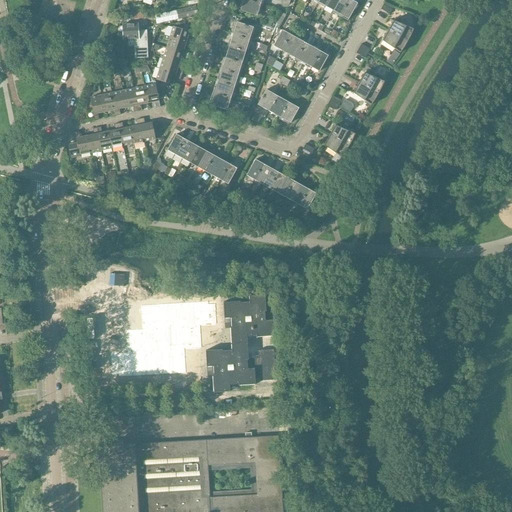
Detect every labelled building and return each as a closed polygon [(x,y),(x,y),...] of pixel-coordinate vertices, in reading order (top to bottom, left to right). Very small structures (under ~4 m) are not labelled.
[(248,0),(243,0),(240,11),(256,16),(260,4),(248,0)] [(328,0),(325,6),(332,11),(338,0),(328,0)] [(338,0),(332,11),(340,15),(348,0),(338,0)] [(350,0),(348,0),(340,15),(348,19),(357,4),(350,0)] [(384,5),(383,5),(380,10),(381,10),(389,14),(392,10),(383,5),(384,5)] [(154,16),(156,24),(196,15),(194,7),(154,16)] [(142,13),(133,13),(133,21),(142,20),(142,13)] [(274,26),(278,28),(286,15),(281,13),(274,26)] [(413,29),(393,21),(387,31),(407,42),(410,36),(413,29)] [(236,22),(232,35),(249,40),(253,28),(236,22)] [(138,24),(122,25),(123,40),(128,40),(128,48),(133,48),(134,60),(148,60),(147,32),(138,32),(138,24)] [(189,32),(173,27),(169,38),(185,43),(187,36),(193,38),(195,34),(189,32)] [(273,46),(281,50),(290,35),(282,30),(273,46)] [(333,30),(330,35),(335,38),(338,33),(333,30)] [(407,42),(387,31),(382,41),(400,53),(404,47),(407,42)] [(232,35),(229,46),(245,51),(249,40),(232,35)] [(297,39),(290,35),(281,50),(288,55),(297,39)] [(185,43),(169,38),(166,48),(188,55),(189,51),(183,49),(185,43)] [(305,43),(297,39),(288,55),(296,59),(305,43)] [(312,47),(305,43),(296,59),(303,63),(312,47)] [(369,49),(361,45),(361,44),(358,49),(367,54),(369,49)] [(229,46),(225,58),(241,63),(245,51),(229,46)] [(320,52),(312,47),(303,63),(311,67),(320,52)] [(188,55),(166,48),(163,58),(179,64),(181,57),(187,59),(188,55)] [(367,54),(358,49),(356,53),(356,54),(356,53),(365,58),(367,54)] [(327,56),(320,52),(311,67),(319,72),(327,56)] [(179,64),(163,58),(159,69),(181,76),(182,72),(177,70),(179,64)] [(225,58),(221,70),(238,75),(241,63),(225,58)] [(181,76),(159,69),(156,80),(172,85),(174,78),(180,80),(181,76)] [(221,70),(218,81),(234,86),(238,75),(221,70)] [(384,82),(364,73),(358,83),(378,94),(381,88),(384,82)] [(218,81),(214,93),(230,98),(234,86),(218,81)] [(378,94),(358,83),(353,93),(370,105),(374,99),(378,94)] [(155,84),(144,87),(147,103),(154,102),(155,108),(160,107),(158,101),(159,101),(155,84)] [(144,87),(133,89),(138,111),(142,111),(140,105),(147,103),(144,87)] [(133,89),(122,91),(126,108),(133,106),(134,112),(138,111),(133,89)] [(265,90),(257,105),(268,111),(277,96),(265,90)] [(122,91),(112,93),(116,116),(120,115),(119,109),(126,108),(122,91)] [(112,93),(101,95),(104,112),(111,111),(112,117),(116,116),(112,93)] [(214,93),(210,105),(226,110),(230,98),(214,93)] [(93,114),(94,120),(99,119),(97,114),(104,112),(101,95),(90,98),(93,114)] [(277,96),(268,111),(279,117),(287,102),(277,96)] [(340,102),(332,97),(332,96),(329,101),(338,106),(340,102)] [(338,106),(329,101),(327,106),(336,111),(338,106)] [(287,102),(279,117),(290,123),(298,108),(287,102)] [(347,114),(344,119),(351,123),(354,118),(347,114)] [(145,124),(143,118),(139,119),(144,142),(155,139),(152,123),(145,124)] [(137,126),(130,127),(133,144),(144,142),(139,119),(135,120),(137,126)] [(118,124),(122,146),(133,144),(130,127),(123,129),(122,123),(118,124)] [(115,130),(108,132),(112,148),(122,146),(118,124),(114,124),(115,130)] [(335,125),(329,135),(348,146),(352,140),(354,134),(335,125)] [(101,133),(100,127),(96,128),(101,151),(112,148),(108,132),(101,133)] [(93,135),(87,136),(90,153),(101,151),(96,128),(92,129),(93,135)] [(79,132),(74,133),(76,138),(75,138),(76,143),(68,145),(70,158),(80,156),(79,155),(90,153),(87,136),(80,138),(79,132)] [(184,139),(176,135),(167,150),(175,155),(184,139)] [(348,146),(329,135),(323,146),(341,158),(345,152),(348,146)] [(191,143),(184,139),(175,155),(182,159),(191,143)] [(199,148),(191,143),(182,159),(190,163),(199,148)] [(303,149),(311,154),(314,149),(306,145),(306,144),(305,144),(302,149),(303,150),(303,149)] [(206,152),(199,148),(190,163),(197,167),(206,152)] [(213,156),(206,152),(197,167),(205,171),(213,156)] [(221,160),(213,156),(205,171),(212,176),(221,160)] [(229,164),(221,160),(212,176),(220,180),(229,164)] [(262,164),(255,160),(246,176),(254,180),(262,164)] [(155,162),(145,180),(150,183),(157,170),(160,165),(155,162)] [(144,164),(140,171),(145,174),(149,167),(144,164)] [(236,168),(229,164),(220,180),(227,184),(236,168)] [(270,168),(262,164),(254,180),(261,184),(270,168)] [(277,173),(270,168),(261,184),(269,188),(277,173)] [(128,172),(118,174),(119,181),(129,180),(128,172)] [(115,173),(107,175),(108,181),(116,180),(115,173)] [(285,177),(277,173),(269,188),(276,192),(285,177)] [(293,181),(285,177),(276,192),(284,197),(293,181)] [(300,185),(293,181),(284,197),(291,201),(300,185)] [(307,189),(300,185),(291,201),(299,205),(307,189)] [(234,189),(224,207),(228,209),(238,191),(234,189)] [(315,194),(307,189),(299,205),(307,209),(315,194)] [(255,196),(251,194),(247,192),(244,197),(252,202),(255,196)] [(223,199),(216,195),(213,193),(209,199),(213,201),(220,204),(223,199)] [(304,224),(296,219),(292,217),(289,223),(293,225),(301,230),(304,224)] [(126,352),(110,353),(112,377),(186,373),(185,350),(202,349),(201,326),(217,325),(215,301),(140,305),(142,329),(125,330),(126,352)] [(238,370),(218,371),(219,383),(238,382),(238,370)] [(231,421),(243,420),(242,409),(231,409),(231,421)] [(11,427),(0,428),(0,436),(12,435),(11,427)] [(282,511),(278,435),(251,437),(251,432),(245,433),(245,437),(123,445),(123,444),(115,445),(98,446),(101,511),(282,511)]
